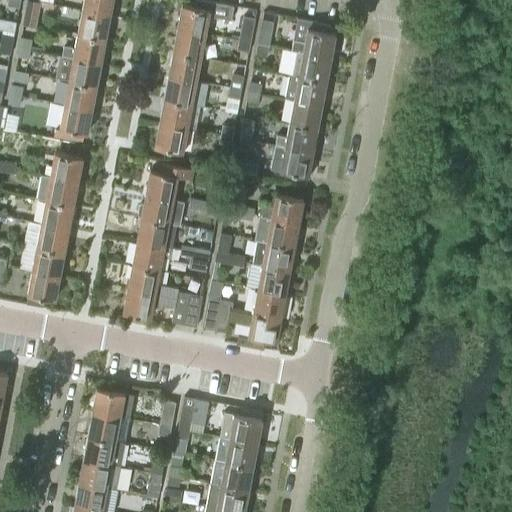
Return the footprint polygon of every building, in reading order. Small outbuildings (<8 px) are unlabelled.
[(40,0),(28,0),(28,7),(25,23),(36,25),(36,24),(39,9),(40,0)] [(85,0),(83,8),(111,13),(113,0),(85,0)] [(183,2),(178,26),(206,31),(209,15),(232,19),(234,4),(211,0),(195,0),(194,5),(183,2)] [(106,38),(111,13),(83,8),(79,33),(106,38)] [(244,14),(240,38),(252,40),(257,17),(244,14)] [(14,35),(17,20),(6,18),(0,16),(0,32),(2,33),(14,35)] [(263,18),(259,41),(270,44),(275,20),(263,18)] [(294,49),(331,55),(336,32),(332,31),(332,27),(329,23),(318,21),(316,28),(308,26),(305,40),(293,38),(291,48),(294,49)] [(201,56),(206,31),(178,26),(173,50),(201,56)] [(12,43),(14,35),(2,33),(0,41),(12,43)] [(106,38),(79,33),(76,47),(64,45),(62,54),(74,56),(102,61),(106,38)] [(21,37),(19,45),(31,47),(33,39),(21,37)] [(250,50),(252,40),(240,38),(238,48),(250,50)] [(0,52),(10,54),(12,43),(0,41),(0,43),(0,52)] [(269,53),(270,44),(259,41),(257,51),(269,53)] [(29,58),(31,47),(19,45),(17,56),(29,58)] [(326,79),(331,55),(294,49),(289,72),(326,79)] [(197,79),(201,56),(173,50),(169,74),(197,79)] [(97,85),(102,61),(74,56),(69,80),(97,85)] [(326,79),(289,72),(285,97),(294,99),(294,98),(322,103),(324,93),(326,94),(328,92),(330,83),(328,81),(326,81),(326,79)] [(192,103),(197,79),(169,74),(164,98),(192,103)] [(232,77),(230,86),(242,88),(243,79),(232,77)] [(197,79),(192,103),(204,105),(209,82),(197,79)] [(93,108),(97,85),(69,80),(65,103),(93,108)] [(250,80),(249,89),(261,91),(262,83),(250,80)] [(12,84),(10,92),(22,95),(24,86),(12,84)] [(240,98),(242,88),(230,86),(228,96),(240,98)] [(259,102),(261,91),(249,89),(247,100),(259,102)] [(20,105),(22,95),(10,92),(8,103),(20,105)] [(188,126),(192,103),(164,98),(160,121),(188,126)] [(317,126),(322,103),(294,98),(294,99),(289,121),(317,126)] [(89,132),(93,108),(65,103),(60,126),(57,126),(55,134),(84,139),(86,131),(89,132)] [(243,118),(240,136),(251,138),(255,120),(243,118)] [(183,150),(188,126),(160,121),(155,145),(183,150)] [(320,127),(317,126),(289,121),(287,134),(277,132),(275,142),(313,150),(315,140),(317,140),(319,139),(321,129),(320,127)] [(223,124),(221,132),(233,135),(235,126),(223,124)] [(231,145),(233,135),(221,132),(219,143),(231,145)] [(249,149),(251,138),(240,136),(237,147),(249,149)] [(311,159),(313,150),(275,142),(270,167),(308,174),(309,172),(311,172),(313,171),(315,161),(313,159),(311,159)] [(54,151),(49,176),(77,181),(82,156),(54,151)] [(17,164),(3,161),(1,171),(15,174),(17,164)] [(235,161),(233,172),(257,177),(258,165),(235,161)] [(150,169),(145,193),(173,199),(178,174),(191,177),(193,168),(161,162),(160,171),(150,169)] [(73,205),(77,181),(49,176),(40,174),(36,198),(45,199),(73,205)] [(261,202),(259,215),(298,223),(303,198),(275,192),(273,204),(261,202)] [(184,201),(173,199),(145,193),(143,203),(140,202),(139,203),(137,213),(138,215),(141,215),(140,217),(168,222),(176,224),(179,224),(184,201)] [(204,209),(206,200),(191,197),(190,202),(189,207),(204,209)] [(68,228),(73,205),(45,199),(40,223),(68,228)] [(219,202),(206,200),(204,209),(218,212),(218,207),(219,202)] [(238,216),(240,205),(226,202),(224,214),(238,216)] [(255,208),(240,205),(238,216),(253,219),(255,208)] [(294,246),(298,223),(259,215),(254,239),(256,239),(294,246)] [(176,224),(168,222),(140,217),(136,240),(164,246),(172,247),(176,224)] [(64,252),(68,228),(40,223),(36,246),(64,252)] [(294,246),(256,239),(252,263),(262,265),(289,270),(291,260),(293,260),(296,259),(297,250),(296,248),(293,247),(294,246)] [(172,247),(164,246),(136,240),(131,264),(159,269),(162,256),(170,257),(172,247)] [(195,256),(196,247),(182,244),(180,254),(195,256)] [(59,275),(64,252),(36,246),(31,270),(59,275)] [(211,249),(196,247),(195,256),(209,259),(211,249)] [(229,263),(231,253),(217,250),(215,260),(229,263)] [(245,256),(231,253),(229,263),(244,266),(245,256)] [(250,262),(246,286),(257,288),(262,265),(252,263),(250,262)] [(157,283),(159,269),(131,264),(127,287),(176,297),(178,290),(178,288),(157,283)] [(257,288),(285,293),(289,270),(262,265),(257,288)] [(55,299),(59,275),(31,270),(27,294),(55,299)] [(189,302),(191,293),(178,290),(176,297),(127,287),(122,312),(150,317),(153,303),(174,307),(172,322),(185,324),(189,302)] [(280,317),(285,293),(257,288),(253,312),(280,317)] [(202,295),(191,293),(189,302),(200,304),(202,295)] [(220,308),(222,299),(208,296),(207,305),(220,308)] [(233,301),(222,299),(220,308),(216,330),(227,332),(230,318),(232,308),(233,301)] [(196,326),(200,304),(189,302),(185,324),(196,326)] [(216,330),(220,308),(207,305),(203,327),(216,330)] [(276,341),(280,317),(253,312),(232,308),(230,318),(251,322),(247,345),(263,348),(265,339),(276,341)] [(0,371),(0,396),(2,397),(2,396),(5,396),(7,395),(8,386),(7,383),(5,383),(7,372),(0,371)] [(96,387),(92,410),(129,417),(133,394),(96,387)] [(183,395),(177,426),(189,428),(195,397),(183,395)] [(163,399),(158,423),(170,425),(175,401),(163,399)] [(124,441),(129,417),(92,410),(87,434),(115,439),(124,441)] [(224,410),(219,434),(256,441),(261,417),(224,410)] [(168,435),(170,425),(158,423),(157,433),(168,435)] [(187,439),(189,428),(177,426),(175,436),(187,439)] [(120,464),(124,441),(115,439),(87,434),(83,457),(120,464)] [(252,465),(256,441),(219,434),(214,458),(252,465)] [(120,464),(83,457),(78,481),(106,486),(116,488),(120,464)] [(252,465),(214,458),(210,481),(247,488),(249,478),(252,478),(254,477),(255,468),(254,466),(252,465)] [(171,459),(169,473),(180,475),(183,461),(171,459)] [(151,461),(150,470),(161,472),(163,463),(151,461)] [(160,482),(161,472),(150,470),(148,480),(160,482)] [(178,486),(180,475),(169,473),(166,484),(178,486)] [(101,509),(106,486),(78,481),(74,504),(101,509)] [(243,511),(247,488),(210,481),(206,504),(243,511)]
